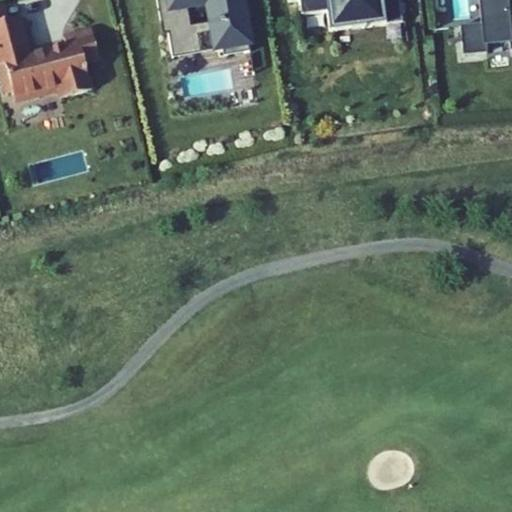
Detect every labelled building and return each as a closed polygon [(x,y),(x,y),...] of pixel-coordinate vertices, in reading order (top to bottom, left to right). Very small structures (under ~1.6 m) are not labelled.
[(157,0),(164,34),(169,33),(172,54),(193,50),(193,54),(227,48),(228,55),(251,51),(246,20),(248,19),(244,0),(157,0)] [(284,0),(286,4),(296,2),(298,19),(324,16),(326,34),(400,25),(396,0),(284,0)] [(511,0),(488,0),(490,14),(469,16),(472,46),(495,44),(495,35),(511,33),(511,0)] [(0,24),(17,20),(12,5),(0,8),(0,50),(3,49),(0,37),(0,24)] [(38,53),(28,17),(17,20),(0,24),(0,37),(3,49),(0,50),(0,53),(3,66),(14,63),(18,76),(12,77),(16,93),(23,91),(25,99),(68,86),(71,96),(102,87),(94,60),(108,56),(100,27),(73,35),(75,42),(38,53)]
